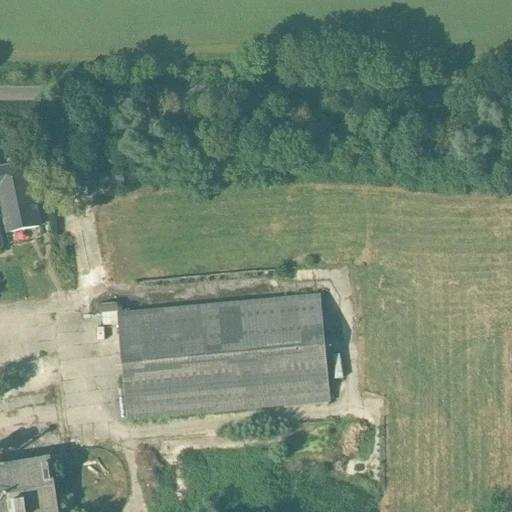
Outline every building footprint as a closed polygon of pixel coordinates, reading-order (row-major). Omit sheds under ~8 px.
[(26,165),(0,170),(0,194),(31,188),(26,165)] [(31,188),(0,194),(8,233),(39,227),(31,188)] [(8,233),(12,256),(21,298),(53,291),(42,240),(39,227),(8,233)] [(67,235),(42,240),(53,291),(78,286),(67,235)] [(12,256),(0,258),(0,302),(21,298),(12,256)] [(319,296),(118,315),(128,421),(329,403),(319,296)] [(127,499),(129,485),(127,471),(118,459),(106,451),(92,449),(78,452),(66,460),(58,472),(56,486),(59,500),(67,511),(117,511),(119,511),(127,499)] [(58,511),(51,460),(0,467),(0,511),(58,511)]
